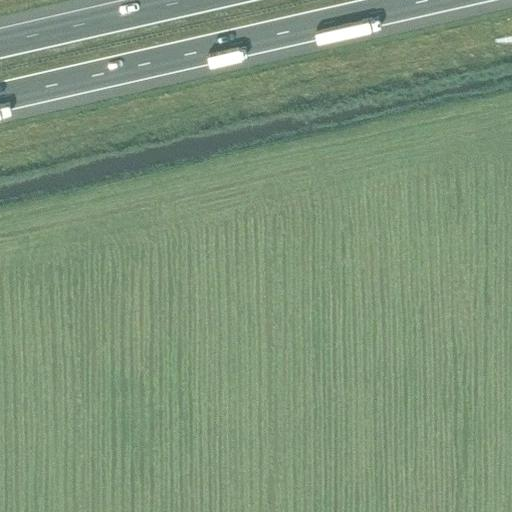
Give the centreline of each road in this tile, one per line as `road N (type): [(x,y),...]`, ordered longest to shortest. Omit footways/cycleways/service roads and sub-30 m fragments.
road 1 (motorway): [(0,99),(432,0)]
road 2 (motorway): [(187,0),(0,44)]
